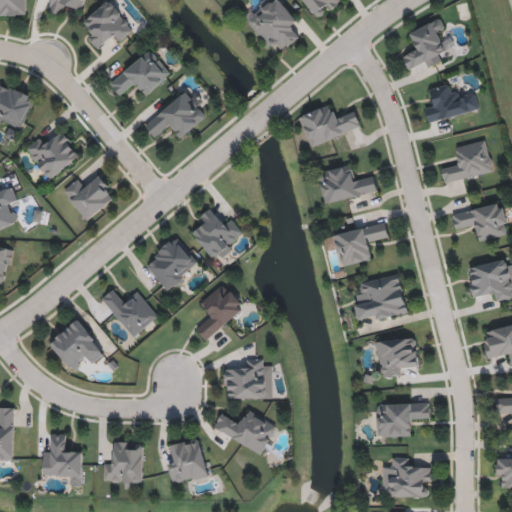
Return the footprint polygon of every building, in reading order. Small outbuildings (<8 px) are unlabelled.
[(0,0),(27,0),(27,15),(0,15),(0,0)] [(48,11),(51,0),(84,0),(81,11),(63,5),(60,15),(48,11)] [(97,49),(84,35),(91,29),(84,21),(106,0),(110,0),(135,28),(120,41),(113,34),(97,49)] [(284,50),(279,43),(270,50),(244,19),(267,0),(280,0),(299,22),(292,28),(300,37),(284,50)] [(341,0),(321,20),(301,0),(341,0)] [(401,56),(417,49),(410,31),(440,18),(445,28),(437,32),(441,41),(449,38),(451,44),(443,47),(448,57),(422,68),(419,63),(407,69),(401,56)] [(171,74),(146,95),(138,85),(122,99),(109,83),(151,48),(171,74)] [(0,81),(36,98),(21,131),(0,121),(0,81)] [(428,123),(424,106),(432,104),(428,89),(449,84),(452,94),(473,89),(479,110),(428,123)] [(144,124),(190,88),(210,114),(180,138),(172,128),(157,140),(144,124)] [(299,116),(330,105),(334,116),(354,109),(361,128),(310,146),(299,116)] [(82,154),(50,180),(24,149),(39,136),(46,144),(62,130),(82,154)] [(440,165),(459,160),(455,147),(486,140),(494,172),(444,183),(440,165)] [(318,172),(350,165),(353,178),(372,173),(376,192),(324,203),(318,172)] [(62,190),(77,178),(83,185),(98,173),(116,196),(86,220),(62,190)] [(0,188),(12,184),(18,201),(10,204),(16,223),(0,228),(0,188)] [(509,234),(478,241),(476,230),(467,231),(466,227),(454,229),(451,213),(503,203),(509,234)] [(231,218),(245,236),(214,261),(194,235),(201,229),(195,221),(210,209),(222,224),(231,218)] [(333,233),(385,222),(389,242),(369,246),(372,260),(340,266),(333,233)] [(169,292),(143,264),(175,236),(200,263),(169,292)] [(0,283),(0,245),(13,247),(7,284),(0,283)] [(471,296),(465,267),(508,258),(511,277),(511,297),(495,301),(494,292),(471,296)] [(359,323),(355,304),(363,302),(359,281),(399,274),(407,314),(359,323)] [(208,313),(200,302),(224,282),(245,307),(206,341),(193,326),(208,313)] [(159,317),(133,338),(101,298),(112,289),(120,298),(124,295),(129,301),(139,293),(159,317)] [(92,364),(87,357),(71,370),(48,343),(78,318),(106,353),(92,364)] [(482,330),(511,324),(511,364),(510,365),(508,355),(487,359),(482,330)] [(418,364),(403,366),(404,375),(380,378),(376,341),(415,337),(418,364)] [(272,398),(224,398),(224,369),(244,369),(244,359),(272,359),(272,398)] [(511,412),(497,413),(497,395),(511,394),(511,412)] [(376,403),(429,402),(429,421),(410,421),(410,436),(376,436),(376,403)] [(0,407),(14,407),(14,460),(0,459),(0,407)] [(213,427),(224,409),(243,420),(249,409),(278,427),(261,455),(213,427)] [(43,474),(43,452),(52,452),(53,433),(64,433),(64,453),(83,453),(82,485),(72,485),(72,475),(43,474)] [(200,437),(209,478),(173,486),(167,462),(175,460),(171,444),(200,437)] [(143,442),(142,488),(122,487),(122,482),(103,481),(103,462),(113,462),(114,441),(143,442)] [(382,496),(382,467),(392,467),(392,457),(411,457),(411,467),(431,467),(430,496),(382,496)] [(511,488),(497,488),(497,459),(511,459),(511,488)]
